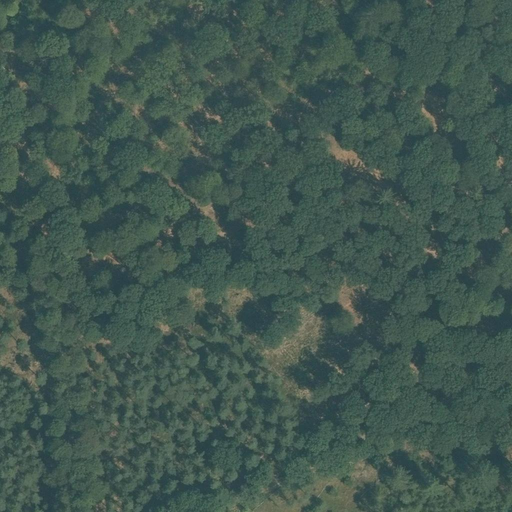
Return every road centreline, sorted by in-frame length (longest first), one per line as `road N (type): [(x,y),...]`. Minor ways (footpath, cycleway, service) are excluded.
road 1 (track): [(78,511),(53,248),(0,78)]
road 2 (track): [(511,372),(220,511)]
